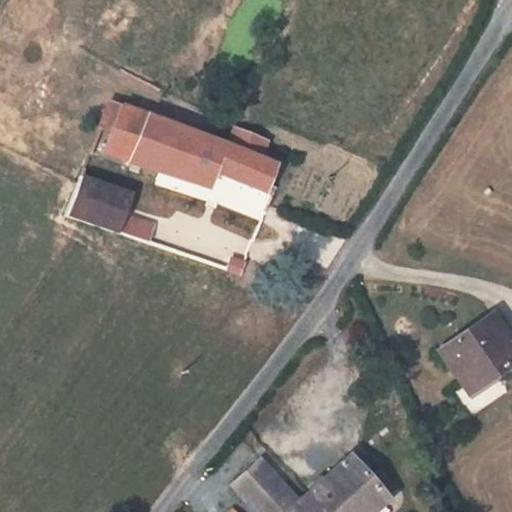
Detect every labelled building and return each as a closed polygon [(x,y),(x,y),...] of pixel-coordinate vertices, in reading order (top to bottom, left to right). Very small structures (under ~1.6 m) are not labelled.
[(110,101),(99,129),(110,135),(121,106),(110,101)] [(110,135),(102,154),(128,163),(147,117),(121,106),(110,135)] [(267,184),(274,165),(259,159),(227,147),(147,117),(128,163),(208,189),(213,174),(263,193),(267,184)] [(259,159),(265,143),(233,130),(227,147),(259,159)] [(65,216),(117,234),(123,216),(131,194),(80,177),(65,216)] [(267,184),(263,193),(273,196),(276,188),(267,184)] [(147,243),(153,225),(123,216),(117,234),(147,243)] [(226,270),(238,274),(243,263),(230,258),(226,270)] [(511,351),(486,316),(433,354),(464,395),(511,360),(511,351)] [(367,511),(383,498),(344,459),(296,503),(285,511),(367,511)] [(228,487),(251,511),(285,511),(296,503),(256,462),(228,487)]
